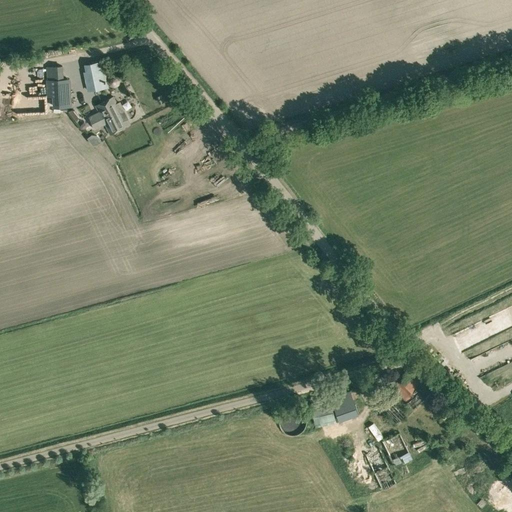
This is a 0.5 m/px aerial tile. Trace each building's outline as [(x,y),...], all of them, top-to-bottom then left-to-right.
[(88,92),(108,88),(102,61),(84,65),(85,72),(83,72),(88,92)] [(27,100),(35,98),(29,71),(20,73),(27,100)] [(49,107),(71,106),(69,78),(48,79),(49,107)] [(120,101),(117,103),(113,96),(96,105),(99,111),(96,113),(102,126),(105,124),(111,135),(131,124),(128,118),(120,101)] [(93,145),(102,141),(97,135),(92,134),(88,138),(93,145)] [(418,383),(407,371),(392,386),(396,391),(391,395),(390,394),(377,407),(394,425),(407,412),(398,403),(403,398),(408,403),(407,404),(413,410),(430,393),(419,382),(418,383)] [(309,422),(309,421),(308,419),(308,416),(306,414),(305,412),(303,411),(300,410),(297,409),(295,409),(291,410),(289,412),(287,413),(285,417),(284,419),(284,421),(285,426),(286,428),(287,429),(289,431),(291,432),(293,433),(295,433),(298,433),(300,433),(302,432),(305,430),(306,428),(307,426),(308,424),(309,422)] [(394,467),(413,458),(400,432),(381,441),(394,467)] [(382,489),(396,482),(380,447),(365,454),(382,489)] [(426,467),(432,490),(444,487),(438,464),(426,467)]
